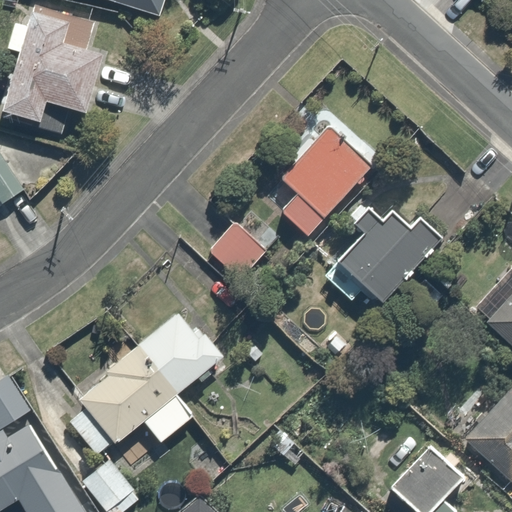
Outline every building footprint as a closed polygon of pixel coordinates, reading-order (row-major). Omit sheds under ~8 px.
[(79,42),(86,17),(19,0),(13,0),(0,53),(0,113),(54,127),(60,106),(80,111),(96,46),(79,42)] [(102,0),(151,17),(157,0),(102,0)] [(315,119),(271,177),(287,190),(269,213),(299,237),(362,155),(315,119)] [(0,200),(20,187),(0,157),(0,200)] [(342,236),(312,270),(346,300),(356,288),(370,300),(432,230),(411,212),(401,223),(380,204),(370,216),(350,199),(328,224),(342,236)] [(262,244),(228,217),(202,250),(236,277),(262,244)] [(511,254),(462,308),(511,354),(511,254)] [(279,330),(245,298),(229,315),(263,347),(279,330)] [(173,389),(214,355),(174,307),(68,393),(77,404),(61,417),(91,455),(137,418),(153,438),(189,409),(173,389)] [(511,371),(449,440),(511,497),(511,371)] [(0,500),(6,497),(15,511),(73,511),(0,396),(0,500)] [(420,490),(441,466),(406,437),(366,485),(398,511),(427,511),(435,503),(420,490)] [(113,511),(138,494),(109,454),(74,479),(97,511),(113,511)] [(203,511),(188,494),(166,511),(203,511)]
